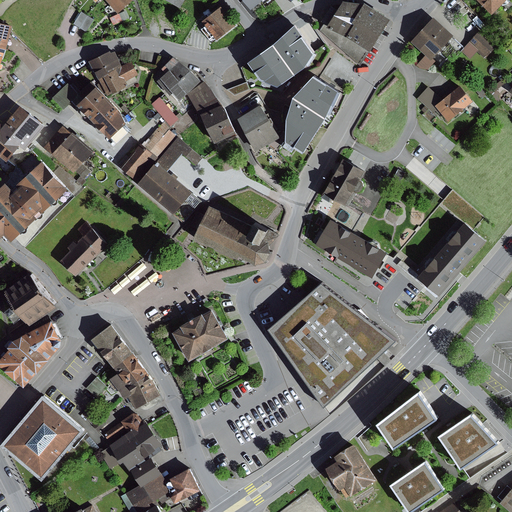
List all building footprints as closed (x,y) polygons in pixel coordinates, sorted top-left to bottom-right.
[(105,0),(117,14),(133,0),(105,0)] [(163,0),(180,9),(185,0),(163,0)] [(241,0),(250,10),(262,0),(241,0)] [(478,0),(490,13),(504,0),(478,0)] [(324,24),(320,30),(360,66),(369,52),(370,53),(390,20),(364,3),(364,4),(343,2),(337,10),(331,6),(321,22),(324,24)] [(236,26),(221,7),(202,22),(217,41),(236,26)] [(94,20),(81,12),(74,24),(86,32),(94,20)] [(0,67),(12,27),(0,23),(0,67)] [(430,23),(409,45),(426,61),(447,40),(430,23)] [(296,28),(247,62),(261,81),(278,87),(305,69),(314,54),(296,28)] [(499,48),(483,32),(470,44),(487,60),(499,48)] [(122,66),(115,52),(111,54),(110,52),(89,62),(102,86),(107,83),(113,95),(129,87),(126,82),(139,75),(131,61),(122,66)] [(173,58),(156,74),(160,79),(157,82),(169,97),(173,94),(179,102),(200,82),(191,71),(173,58)] [(325,119),(337,92),(314,77),(293,99),(286,121),(286,142),(303,153),(325,119)] [(61,90),(52,98),(64,110),(72,102),(109,140),(111,138),(116,144),(131,131),(125,125),(120,112),(91,81),(78,94),(68,84),(61,90)] [(201,116),(223,106),(211,90),(205,83),(188,95),(199,116),(201,116)] [(443,100),(435,106),(441,113),(448,122),(473,102),(461,86),(443,100)] [(435,106),(443,100),(428,87),(418,99),(437,117),(441,113),(435,106)] [(159,97),(151,104),(170,126),(178,120),(159,97)] [(10,158),(15,166),(32,152),(27,148),(45,126),(20,106),(2,126),(0,124),(0,152),(8,160),(10,158)] [(201,116),(214,144),(236,134),(223,106),(201,116)] [(255,151),(278,138),(259,106),(236,119),(255,151)] [(141,144),(122,167),(139,181),(159,158),(158,157),(177,136),(170,131),(171,129),(163,122),(143,146),(141,144)] [(63,127),(43,149),(73,175),(93,153),(63,127)] [(178,137),(140,182),(185,221),(201,201),(167,173),(182,154),(196,166),(203,158),(178,137)] [(4,236),(11,243),(68,190),(32,152),(15,166),(27,176),(16,186),(18,189),(14,193),(5,184),(0,188),(0,235),(2,237),(4,236)] [(365,173),(342,160),(323,194),(346,207),(365,173)] [(85,178),(91,172),(84,167),(79,173),(85,178)] [(198,230),(193,239),(237,260),(239,258),(255,266),(265,264),(270,255),(269,246),(262,243),(268,230),(254,223),(253,227),(209,206),(205,215),(198,230)] [(198,230),(205,215),(197,211),(190,226),(198,230)] [(386,254),(330,221),(316,245),(372,278),(386,254)] [(65,260),(81,276),(86,271),(112,245),(89,222),(81,230),(88,238),(80,245),(77,242),(71,248),(74,251),(65,260)] [(464,223),(416,277),(438,297),(456,276),(486,242),(464,223)] [(29,274),(4,292),(14,305),(5,312),(14,325),(22,319),(28,327),(54,309),(29,274)] [(399,342),(322,282),(308,295),(271,328),(325,406),(399,342)] [(178,328),(169,333),(187,365),(231,341),(212,307),(202,313),(201,311),(198,313),(182,322),(176,325),(178,328)] [(9,351),(0,359),(0,368),(23,389),(35,375),(36,375),(59,348),(61,340),(51,322),(21,337),(21,338),(12,342),(7,349),(9,351)] [(133,354),(111,326),(91,341),(114,369),(133,354)] [(149,375),(133,354),(114,369),(118,374),(110,379),(125,399),(128,398),(133,395),(129,388),(149,375)] [(160,396),(149,375),(129,388),(133,395),(128,398),(136,410),(160,396)] [(107,387),(96,377),(86,389),(97,399),(107,387)] [(377,426),(393,450),(436,421),(417,394),(377,426)] [(42,397),(4,444),(45,478),(84,432),(42,397)] [(133,414),(104,434),(111,443),(119,438),(119,439),(109,446),(110,447),(100,453),(110,469),(119,464),(120,465),(123,463),(139,486),(141,488),(162,475),(152,458),(146,461),(144,459),(163,447),(145,422),(143,423),(138,414),(133,414)] [(498,445),(471,416),(439,438),(461,470),(498,445)] [(337,462),(326,469),(340,491),(344,488),(350,497),(377,481),(354,445),(334,457),(337,462)] [(412,511),(444,491),(425,463),(391,486),(408,511),(412,511)] [(199,491),(189,470),(169,479),(171,482),(167,483),(166,484),(170,492),(168,493),(172,500),(174,504),(199,491)] [(167,483),(162,475),(141,488),(139,486),(121,497),(130,511),(144,511),(156,506),(157,506),(172,500),(168,493),(170,492),(166,484),(167,483)] [(461,511),(455,502),(439,511),(461,511)]
